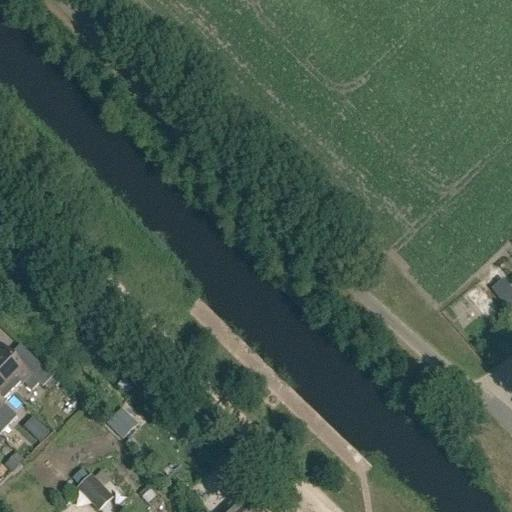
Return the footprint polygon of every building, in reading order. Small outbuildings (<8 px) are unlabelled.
[(0,347),(0,382),(13,395),(23,384),(31,392),(38,385),(42,389),(52,378),(27,353),(17,364),(0,347)] [(13,395),(0,382),(0,435),(16,418),(3,405),(13,395)] [(93,393),(82,401),(89,411),(100,402),(93,393)] [(41,427),(32,437),(40,445),(49,434),(41,427)] [(102,511),(114,500),(91,477),(76,492),(96,511),(102,511)] [(231,511),(264,511),(249,496),(231,511)]
